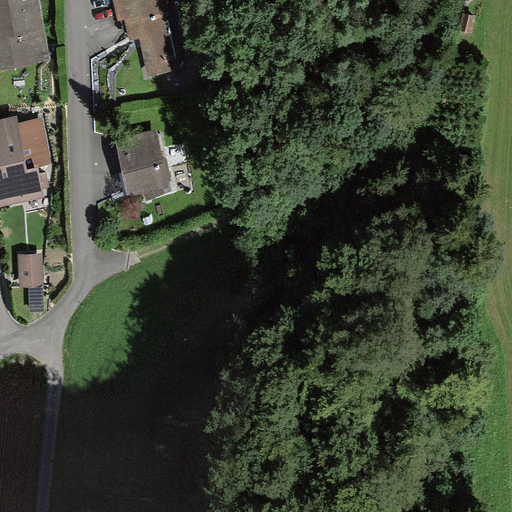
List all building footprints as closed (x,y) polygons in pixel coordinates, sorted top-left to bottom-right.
[(36,0),(0,0),(0,63),(47,55),(36,0)] [(167,0),(109,0),(113,14),(122,12),(129,36),(138,34),(148,78),(184,69),(167,0)] [(460,33),(471,34),(472,17),(461,16),(460,33)] [(12,114),(0,116),(0,204),(39,195),(35,181),(51,177),(37,123),(16,128),(12,114)] [(155,129),(111,138),(124,195),(167,185),(155,129)] [(38,254),(17,256),(19,287),(41,285),(38,254)]
